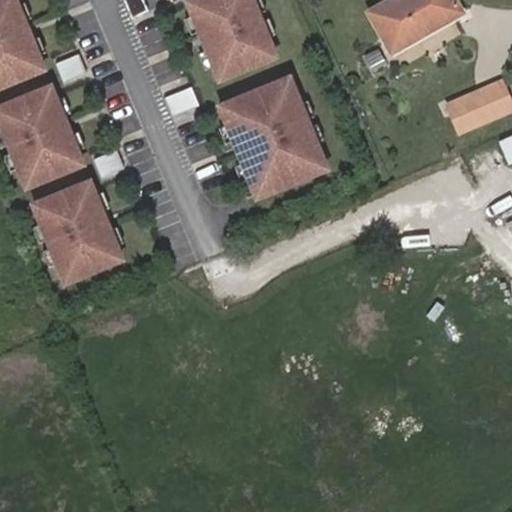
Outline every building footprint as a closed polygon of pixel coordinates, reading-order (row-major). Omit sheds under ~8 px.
[(0,98),(56,75),(42,43),(5,59),(0,47),(0,45),(37,30),(24,0),(17,0),(0,7),(0,98)] [(156,15),(148,0),(129,0),(140,22),(156,15)] [(283,60),(257,0),(208,0),(194,6),(208,38),(245,23),(251,36),(213,51),(226,84),(283,60)] [(463,10),(458,0),(394,0),(373,11),(392,46),(405,39),(408,46),(450,26),(446,19),(463,10)] [(213,51),(251,36),(245,23),(208,38),(213,51)] [(42,43),(37,30),(0,45),(0,47),(5,59),(42,43)] [(100,77),(92,60),(69,69),(77,87),(100,77)] [(267,200),(335,171),(297,81),(229,110),(245,148),(288,130),(293,143),(250,161),(267,200)] [(208,108),(201,90),(173,102),(181,120),(208,108)] [(77,125),(63,92),(7,116),(40,194),(96,170),(83,137),(45,153),(40,141),(77,125)] [(45,153),(83,137),(77,125),(40,141),(45,153)] [(250,161),(293,143),(288,130),(245,148),(250,161)] [(511,132),(495,138),(503,163),(511,160),(511,132)] [(139,173),(131,154),(108,164),(116,183),(139,173)] [(137,264),(123,232),(85,248),(80,235),(117,219),(104,187),(48,211),(80,288),(137,264)] [(85,248),(123,232),(117,219),(80,235),(85,248)]
